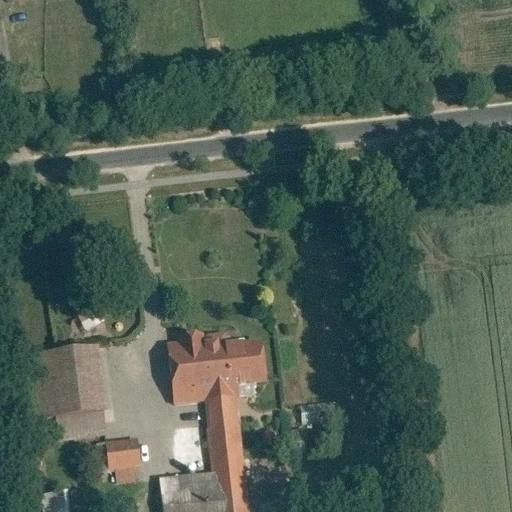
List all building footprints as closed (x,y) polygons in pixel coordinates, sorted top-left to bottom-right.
[(83,338),(105,326),(88,295),(66,307),(83,338)] [(173,511),(244,511),(238,389),(264,388),(263,362),(226,364),(226,349),(177,352),(180,405),(211,404),(216,497),(173,499),(173,511)] [(34,357),(41,437),(107,431),(100,351),(34,357)] [(300,422),(331,419),(330,404),(299,407),(300,422)] [(105,438),(108,466),(158,459),(154,432),(105,438)] [(73,511),(73,503),(47,505),(47,511),(73,511)]
